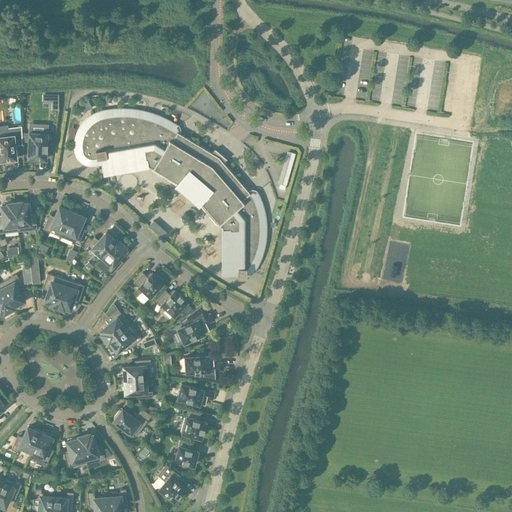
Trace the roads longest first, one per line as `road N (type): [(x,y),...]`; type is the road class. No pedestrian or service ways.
road 1 (residential): [(238,0),(295,63),(315,117),(314,150),(266,320)]
road 2 (residential): [(266,320),(209,511)]
road 3 (residential): [(73,337),(25,325),(7,339),(4,361),(39,405),(87,409)]
road 4 (residential): [(148,244),(84,195),(0,187)]
road 5 (residential): [(266,320),(200,285),(148,244)]
